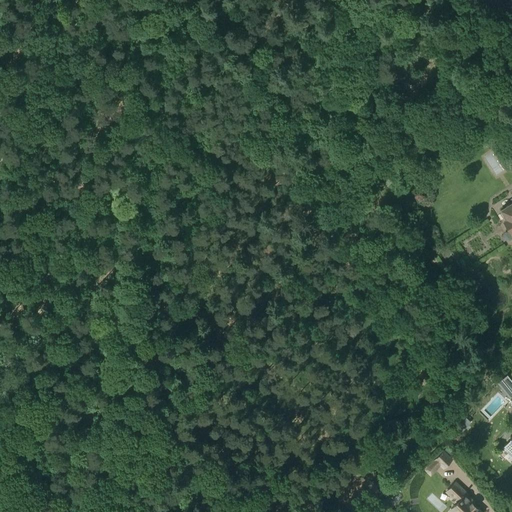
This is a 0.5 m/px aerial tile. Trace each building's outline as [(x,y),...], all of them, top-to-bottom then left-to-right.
[(511,1),(502,5),(506,13),(509,16),(510,18),(511,19),(511,1)] [(511,201),(499,209),(505,218),(503,218),(511,230),(511,229),(511,194),(511,195),(510,199),(511,201)] [(509,397),(511,395),(511,383),(506,376),(498,383),(509,397)] [(462,431),(465,428),(459,422),(456,425),(462,431)] [(425,470),(430,475),(440,465),(443,468),(452,460),(443,451),(425,470)] [(193,494),(202,492),(201,479),(191,481),(193,494)] [(450,509),(453,511),(480,511),(471,503),(473,501),(466,495),(467,493),(455,482),(446,492),(451,496),(452,495),(454,498),(452,500),(455,503),(450,509)]
